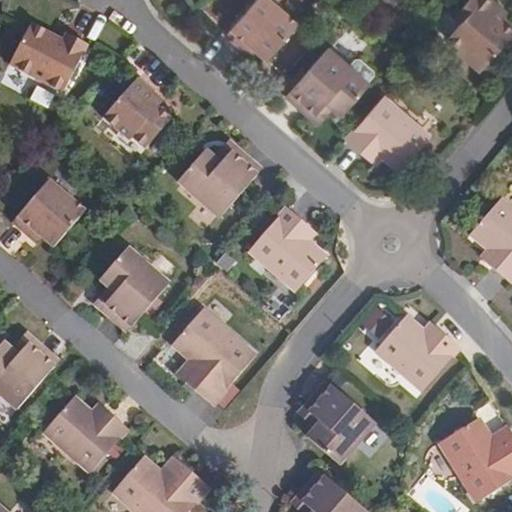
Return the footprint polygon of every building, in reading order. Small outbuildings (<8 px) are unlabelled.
[(257,0),(227,35),(245,52),(251,45),(256,51),(267,61),(301,22),(274,0),(257,0)] [(397,0),(405,6),(410,0),(422,10),(430,0),(397,0)] [(497,14),(503,7),(494,0),(470,0),(460,12),(467,19),(449,39),(460,48),(458,51),(482,72),(511,35),(511,27),(507,23),(504,21),(497,14)] [(510,13),(503,7),(497,14),(504,21),(510,13)] [(33,23),(10,65),(64,93),(90,46),(67,34),(61,44),(50,37),(52,34),(33,23)] [(251,45),(245,52),(251,57),(256,51),(251,45)] [(329,48),(293,90),(319,114),(329,103),(335,107),(343,116),(370,84),(329,48)] [(173,121),(159,109),(154,104),(160,97),(140,80),(107,117),(146,150),(173,121)] [(319,114),(293,90),(287,96),(313,119),(319,114)] [(385,96),(346,140),(368,159),(375,150),(385,157),(401,172),(431,137),(385,96)] [(154,104),(159,109),(166,102),(160,97),(154,104)] [(319,114),(313,119),(320,124),(335,107),(329,103),(319,114)] [(231,141),(216,158),(223,164),(232,152),(237,147),(231,141)] [(237,147),(232,152),(259,175),(263,170),(237,147)] [(375,150),(368,159),(376,166),(385,157),(375,150)] [(223,164),(216,158),(208,151),(180,182),(222,218),(253,181),(259,175),(232,152),(223,164)] [(15,222),(34,238),(40,232),(45,236),(56,246),(89,209),(53,177),(15,222)] [(473,234),(489,249),(498,257),(491,266),(511,283),(511,282),(511,207),(502,199),(473,234)] [(301,235),(309,226),(289,208),(252,252),(297,292),(327,257),(309,241),(301,235)] [(317,233),(309,226),(301,235),(309,241),(317,233)] [(40,232),(34,238),(39,243),(45,236),(40,232)] [(108,303),(134,327),(170,285),(130,248),(103,279),(111,287),(117,293),(108,303)] [(498,257),(489,249),(482,257),(491,266),(498,257)] [(97,303),(102,308),(108,303),(117,293),(111,287),(97,303)] [(108,303),(102,308),(130,332),(134,327),(108,303)] [(200,367),(187,383),(214,407),(258,356),(205,311),(175,345),(191,360),(200,367)] [(434,339),(425,331),(408,316),(378,352),(425,391),(463,348),(441,330),(434,339)] [(432,322),(425,331),(434,339),(441,330),(432,322)] [(29,333),(14,351),(20,356),(30,344),(35,339),(29,333)] [(35,339),(30,344),(56,367),(61,361),(35,339)] [(20,356),(14,351),(5,344),(0,349),(0,392),(20,410),(56,367),(30,344),(20,356)] [(178,376),(187,383),(200,367),(191,360),(178,376)] [(316,393),(305,407),(312,413),(334,386),(328,381),(316,393)] [(320,448),(333,459),(340,465),(377,423),(334,386),(312,413),(323,423),(318,428),(309,438),(320,448)] [(102,420),(92,412),(77,398),(68,408),(46,433),(93,474),(130,429),(110,411),(102,420)] [(101,404),(92,412),(102,420),(110,411),(101,404)] [(312,413),(305,407),(300,412),(318,428),(323,423),(312,413)] [(511,438),(499,448),(493,439),(481,420),(442,444),(470,488),(479,502),(511,481),(511,438)] [(511,431),(510,427),(493,439),(499,448),(511,438),(511,431)] [(176,456),(162,472),(170,479),(184,464),(176,456)] [(170,479),(162,472),(146,458),(115,493),(135,510),(137,511),(191,511),(212,488),(184,464),(170,479)] [(310,486),(299,498),(306,503),(328,477),(322,472),(310,486)] [(315,511),(367,511),(328,477),(306,503),(315,511)] [(299,498),(293,504),(301,511),(315,511),(306,503),(299,498)]
